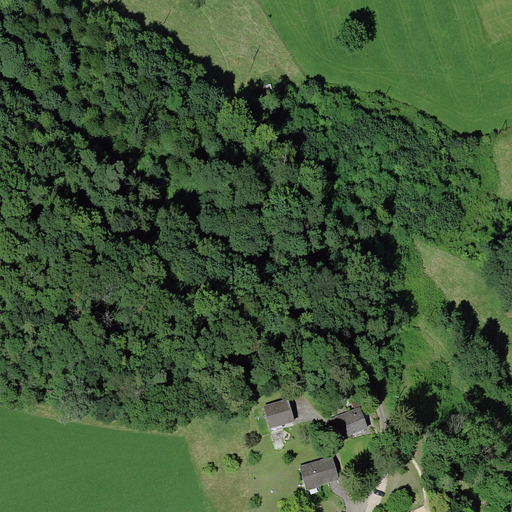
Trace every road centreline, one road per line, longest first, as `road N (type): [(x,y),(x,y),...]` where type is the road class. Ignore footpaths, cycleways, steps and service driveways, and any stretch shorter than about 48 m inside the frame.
road 1 (unclassified): [(363,511),(384,448),(382,405),(349,357),(115,150),(0,80)]
road 2 (track): [(308,401),(235,372),(126,354),(0,363)]
